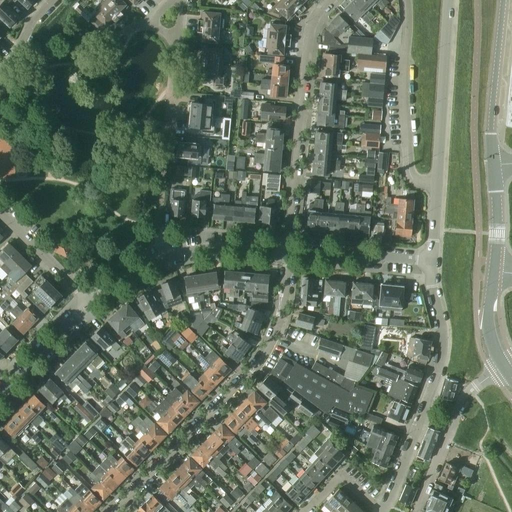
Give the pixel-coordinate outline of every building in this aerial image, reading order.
[(19,17),(9,8),(13,3),(10,0),(0,0),(0,17),(10,27),(11,26),(12,27),(16,23),(15,22),(19,17)] [(10,0),(13,3),(16,0),(19,0),(28,8),(32,4),(33,5),(37,1),(36,0),(10,0)] [(128,6),(121,0),(100,0),(103,2),(120,19),(124,15),(121,12),(128,6)] [(302,13),(289,0),(280,0),(267,13),(279,18),(282,14),(288,20),(295,14),(297,17),(302,13)] [(303,6),(309,0),(289,0),(302,13),(306,8),(303,6)] [(366,10),(370,6),(364,0),(354,0),(352,2),(370,21),(374,17),(366,10)] [(385,6),(378,0),(364,0),(370,6),(374,2),(382,10),(385,6)] [(120,19),(103,2),(96,9),(97,11),(94,14),(95,15),(89,20),(98,29),(103,24),(107,27),(113,21),(115,24),(120,19)] [(370,21),(352,2),(349,5),(348,5),(344,9),(345,9),(344,10),(355,21),(359,17),(367,24),(370,21)] [(85,10),(80,5),(75,9),(81,15),(85,10)] [(221,28),(222,18),(220,18),(220,13),(202,12),(201,20),(198,20),(197,26),(221,28)] [(394,31),(400,21),(393,14),(387,23),(394,31)] [(347,37),(349,35),(348,34),(353,30),(339,16),(337,16),(334,18),(334,20),(331,23),(332,24),(327,29),(325,36),(324,45),(334,46),(349,47),(348,53),(358,53),(371,55),(372,39),(361,38),(348,37),(348,45),(341,44),(334,37),(340,31),(341,31),(347,37)] [(389,40),(394,31),(387,23),(380,31),(389,40)] [(287,34),(288,25),(270,24),(270,29),(267,29),(266,38),(290,41),(291,34),(287,34)] [(220,38),(221,28),(197,26),(197,32),(200,32),(199,41),(217,43),(218,38),(220,38)] [(389,40),(380,31),(372,39),(387,45),(389,40)] [(285,55),(286,46),(290,47),(290,41),(266,38),(266,48),(268,48),(268,53),(285,55)] [(223,64),(224,54),(221,54),(222,49),(204,47),(203,56),(199,56),(199,62),(223,64)] [(339,61),(339,55),(324,53),(324,54),(323,55),(323,59),(324,60),(323,64),(349,67),(349,62),(339,61)] [(384,72),(386,56),(371,55),(358,53),(357,68),(360,70),(384,72)] [(290,67),(289,66),(289,65),(284,65),(284,57),(259,55),(259,62),(270,63),(273,65),(273,70),(268,70),(267,75),(273,75),(289,77),(288,76),(288,72),(289,71),(290,67)] [(225,86),(226,73),(222,73),(223,64),(199,62),(198,68),(202,68),(201,77),(214,78),(213,85),(225,86)] [(348,72),(349,67),(323,64),(323,69),(322,70),(321,73),(322,74),(322,75),(337,77),(338,71),(348,72)] [(384,84),(385,74),(370,73),(369,83),(384,84)] [(288,81),(289,77),(273,75),(272,81),(261,79),(261,84),(287,86),(287,82),(288,81)] [(336,89),(337,84),(322,83),(320,84),(320,88),(321,89),(320,93),(346,95),(347,90),(336,89)] [(383,98),(384,84),(369,83),(368,97),(383,98)] [(286,91),(287,86),(261,84),(260,89),(271,90),(271,96),(286,97),(286,96),(287,96),(287,91),(286,91)] [(346,100),(346,95),(320,93),(320,98),(319,99),(319,103),(335,105),(335,99),(346,100)] [(191,102),(190,114),(215,117),(217,99),(204,97),(203,104),(191,102)] [(382,108),(383,98),(368,97),(367,106),(382,108)] [(340,105),(335,105),(319,103),(318,108),(319,109),(319,114),(345,116),(345,111),(340,111),(340,105)] [(262,105),(261,120),(269,121),(269,118),(285,120),(286,107),(270,106),(270,105),(262,105)] [(380,119),(381,111),(373,110),(372,118),(380,119)] [(190,114),(189,126),(201,128),(200,134),(213,135),(215,117),(190,114)] [(344,121),(345,116),(319,114),(318,118),(317,119),(317,123),(318,124),(333,126),(333,120),(344,121)] [(379,134),(380,125),(366,124),(365,132),(379,134)] [(283,136),(284,130),(283,130),(283,129),(268,128),(267,134),(256,133),(256,137),(282,140),(282,135),(283,136)] [(316,138),(316,143),(342,145),(343,133),(331,132),(331,133),(317,132),(316,133),(316,137),(316,138)] [(379,134),(368,133),(368,140),(365,140),(365,147),(378,148),(379,134)] [(281,144),(282,140),(256,137),(255,142),(266,143),(265,148),(282,150),(283,144),(281,144)] [(177,142),(176,156),(188,157),(187,163),(200,164),(202,145),(177,142)] [(341,150),(342,145),(316,143),(316,147),(315,148),(314,153),(330,155),(331,149),(341,150)] [(281,156),(282,150),(265,148),(265,154),(254,153),(254,158),(280,160),(280,156),(281,156)] [(385,169),(386,153),(379,152),(377,172),(383,172),(383,169),(385,169)] [(330,160),(330,155),(314,153),(314,158),(314,159),(314,163),(340,166),(340,161),(330,160)] [(279,165),(280,160),(254,158),(253,163),(264,164),(264,170),(279,171),(279,170),(280,170),(281,165),(279,165)] [(374,168),(375,159),(364,159),(364,167),(374,168)] [(339,171),(340,166),(314,163),(314,168),(313,168),(312,172),(313,173),(313,174),(328,175),(329,169),(339,171)] [(181,176),(182,166),(172,165),(170,175),(181,176)] [(247,181),(247,172),(237,171),(237,180),(247,181)] [(278,191),(280,176),(267,175),(266,190),(278,191)] [(320,190),(321,182),(311,181),(311,189),(320,190)] [(183,216),(185,190),(171,189),(170,200),(172,200),(170,215),(183,216)] [(204,217),(205,203),(209,203),(210,191),(200,190),(199,194),(198,194),(194,195),(193,196),(193,200),(192,200),(191,216),(192,216),(193,217),(197,218),(198,216),(204,217)] [(412,210),(414,191),(408,190),(407,199),(399,198),(398,204),(390,203),(391,198),(387,198),(386,208),(412,210)] [(243,221),(246,196),(246,192),(242,191),(241,201),(235,200),(234,206),(233,221),(238,221),(238,220),(243,221)] [(223,219),(225,194),(221,194),(220,198),(212,197),(212,205),(213,205),(212,219),(217,219),(223,219)] [(233,221),(234,206),(228,205),(230,195),(225,194),(223,219),(228,220),(233,221)] [(254,223),(255,209),(256,209),(257,202),(249,202),(250,196),(246,196),(243,221),(249,221),(248,222),(254,223)] [(275,223),(276,208),(273,208),(274,199),(268,199),(267,207),(264,207),(262,222),(264,222),(265,224),(267,224),(269,222),(275,223)] [(316,228),(319,199),(315,199),(314,204),(309,204),(309,211),(308,211),(308,217),(307,217),(306,224),(307,224),(307,227),(316,228)] [(326,229),(328,214),(322,213),(323,200),(319,199),(316,228),(316,227),(320,228),(321,229),(326,229)] [(337,229),(339,203),(335,203),(334,215),(328,214),(326,229),(332,230),(333,229),(337,229)] [(347,231),(349,216),(343,216),(344,203),(339,203),(337,229),(341,230),(342,231),(347,231)] [(358,231),(360,205),(356,205),(355,210),(349,210),(349,216),(347,231),(353,232),(354,231),(358,231)] [(368,233),(370,212),(364,211),(364,205),(360,205),(358,231),(362,232),(363,233),(368,233)] [(411,221),(412,210),(386,208),(386,212),(393,213),(393,219),(411,221)] [(383,234),(384,223),(377,222),(377,219),(372,219),(371,233),(383,234)] [(410,237),(411,221),(393,219),(391,232),(388,232),(388,235),(410,237)] [(58,238),(52,250),(53,250),(56,251),(66,256),(72,244),(58,238)] [(0,258),(4,262),(15,251),(8,243),(0,251),(0,258)] [(0,267),(8,275),(23,259),(15,251),(4,262),(0,266),(0,267)] [(16,290),(28,277),(24,273),(31,266),(23,259),(8,275),(12,279),(3,289),(10,296),(16,290)] [(233,297),(235,273),(230,273),(230,272),(226,271),(225,272),(223,286),(229,287),(228,301),(232,301),(233,297)] [(218,287),(215,273),(214,272),(210,272),(209,274),(205,274),(208,294),(213,293),(212,288),(218,287)] [(244,288),(246,273),(239,272),(239,274),(235,273),(233,297),(237,297),(238,287),(244,288)] [(208,294),(205,274),(203,273),(200,274),(199,275),(195,276),(199,301),(205,300),(204,295),(208,294)] [(257,301),(258,289),(257,289),(257,288),(255,288),(256,275),(252,274),(252,273),(246,273),(244,288),(252,289),(251,306),(265,309),(266,302),(257,301)] [(268,290),(268,282),(270,282),(270,274),(256,273),(256,275),(255,288),(257,288),(257,289),(258,289),(257,301),(266,302),(266,301),(267,301),(268,295),(267,295),(267,290),(268,290)] [(60,294),(40,275),(35,281),(40,286),(29,297),(44,312),(60,295),(60,294)] [(185,277),(185,278),(188,297),(194,296),(195,302),(199,301),(195,276),(190,277),(189,276),(185,276),(185,277)] [(24,291),(33,281),(28,277),(16,290),(24,298),(28,295),(24,291)] [(312,291),(313,280),(307,279),(308,278),(302,277),(300,294),(316,295),(316,291),(312,291)] [(332,315),(335,280),(325,279),(323,295),(329,296),(327,314),(332,315)] [(181,301),(173,280),(161,284),(167,299),(175,296),(177,303),(181,301)] [(335,280),(332,315),(346,318),(347,313),(347,310),(338,310),(340,297),(345,297),(348,297),(348,292),(345,292),(346,281),(335,280)] [(362,299),(363,283),(352,282),(351,298),(362,299)] [(361,305),(376,306),(378,284),(363,283),(362,299),(361,305)] [(381,284),(378,309),(390,310),(392,285),(381,284)] [(392,285),(390,310),(401,311),(403,287),(392,285)] [(167,312),(162,301),(158,303),(151,290),(144,294),(142,293),(139,295),(139,297),(137,298),(149,320),(160,313),(161,315),(167,312)] [(315,306),(316,296),(316,295),(321,296),(321,292),(316,291),(316,295),(300,294),(299,305),(315,306)] [(9,304),(14,299),(10,296),(5,301),(9,304)] [(0,313),(9,304),(5,301),(0,305),(0,313)] [(119,311),(118,312),(128,324),(133,330),(139,325),(142,322),(127,304),(128,304),(123,308),(121,307),(119,309),(119,311)] [(238,304),(236,308),(243,310),(244,310),(247,311),(244,318),(261,324),(262,319),(262,318),(263,313),(255,310),(255,309),(255,307),(245,305),(238,304)] [(38,318),(27,307),(23,312),(16,306),(13,308),(30,326),(38,318)] [(219,320),(222,309),(216,307),(211,312),(209,314),(213,317),(219,320)] [(30,326),(13,308),(10,312),(17,318),(12,323),(23,333),(30,326)] [(200,324),(195,309),(188,311),(193,330),(200,324)] [(350,311),(348,318),(358,320),(360,312),(350,311)] [(122,329),(128,324),(118,312),(117,312),(116,312),(113,315),(112,316),(108,320),(109,320),(124,338),(127,335),(122,329)] [(323,326),(324,321),(326,321),(328,316),(315,313),(314,318),(299,314),(297,319),(296,319),(295,322),(296,323),(296,325),(310,329),(312,323),(323,326)] [(205,325),(213,317),(209,314),(201,322),(205,325)] [(259,329),(261,324),(244,318),(242,324),(238,323),(237,326),(237,327),(237,328),(246,333),(248,330),(256,333),(257,329),(259,329)] [(208,327),(205,325),(201,322),(200,324),(193,330),(200,337),(208,327)] [(370,350),(375,326),(364,324),(359,348),(370,350)] [(17,339),(5,328),(1,332),(0,331),(0,338),(9,347),(17,339)] [(92,337),(90,339),(99,348),(101,345),(105,349),(109,344),(116,351),(120,346),(101,328),(100,329),(97,331),(96,331),(93,334),(93,336),(92,337)] [(192,334),(186,329),(182,334),(187,339),(192,334)] [(230,333),(225,339),(231,344),(244,353),(247,349),(247,347),(250,343),(243,338),(244,337),(234,332),(232,335),(230,333)] [(177,346),(184,338),(178,333),(172,340),(177,346)] [(133,342),(129,337),(123,341),(128,346),(133,342)] [(408,347),(406,356),(417,358),(416,361),(425,365),(427,360),(428,358),(428,353),(431,341),(410,337),(410,340),(409,342),(408,345),(408,347)] [(9,347),(0,338),(0,352),(2,354),(9,347)] [(371,355),(320,338),(316,350),(368,366),(371,355)] [(170,339),(164,345),(168,349),(174,343),(170,339)] [(103,361),(86,343),(85,344),(84,343),(81,347),(81,348),(78,351),(96,368),(103,361)] [(244,353),(231,344),(226,349),(223,347),(220,351),(228,357),(230,356),(237,361),(239,357),(241,357),(244,353)] [(211,350),(204,358),(223,376),(226,372),(227,372),(229,370),(229,369),(230,368),(211,350)] [(96,368),(78,351),(71,358),(81,369),(85,365),(92,371),(96,368)] [(173,358),(166,351),(159,358),(166,365),(173,358)] [(383,368),(387,354),(382,352),(375,365),(383,368)] [(282,354),(273,369),(275,370),(273,373),(325,411),(332,404),(363,417),(373,393),(355,387),(357,382),(358,381),(343,376),(328,368),(328,369),(315,361),(309,370),(296,363),(296,362),(282,354)] [(223,376),(204,358),(201,355),(198,358),(204,364),(199,369),(204,373),(215,383),(223,376)] [(77,373),(81,369),(71,358),(63,366),(84,386),(87,383),(77,373)] [(154,373),(161,365),(156,360),(149,368),(154,373)] [(89,390),(84,386),(63,366),(60,369),(59,368),(56,372),(56,373),(72,389),(76,385),(85,394),(89,390)] [(148,381),(154,375),(145,366),(139,373),(148,381)] [(390,372),(398,375),(418,383),(423,371),(409,366),(406,373),(397,369),(398,368),(392,366),(390,372)] [(398,375),(390,372),(380,368),(378,374),(393,380),(396,381),(397,379),(398,375)] [(215,383),(204,373),(200,377),(193,369),(189,373),(208,391),(215,383)] [(208,391),(189,373),(186,376),(189,380),(185,384),(200,399),(201,397),(203,397),(204,396),(204,394),(208,391)] [(144,381),(138,375),(132,380),(139,387),(144,381)] [(275,395),(280,389),(267,377),(258,387),(272,399),(269,403),(276,409),(283,402),(275,395)] [(120,390),(128,382),(124,378),(115,386),(120,390)] [(447,378),(441,397),(452,400),(457,381),(447,378)] [(67,397),(49,379),(48,380),(48,381),(46,384),(44,384),(41,387),(41,389),(40,390),(42,392),(43,393),(43,392),(57,405),(62,400),(63,401),(67,397)] [(393,380),(388,394),(398,398),(411,403),(417,387),(404,382),(397,379),(396,381),(393,380)] [(119,391),(112,384),(105,391),(113,398),(119,391)] [(133,398),(140,391),(133,385),(126,392),(133,398)] [(197,401),(186,391),(182,395),(175,388),(171,391),(190,409),(193,405),(194,406),(196,404),(196,403),(197,401)] [(190,409),(171,391),(164,399),(182,417),(190,409)] [(316,408),(293,391),(289,396),(299,404),(296,407),(309,417),(316,408)] [(278,415),(270,407),(265,411),(261,407),(265,402),(254,392),(253,393),(252,393),(250,394),(250,396),(247,399),(265,418),(271,423),(278,415)] [(45,406),(34,395),(31,399),(30,398),(26,402),(39,415),(44,410),(42,409),(45,406)] [(121,406),(128,399),(123,395),(116,402),(121,406)] [(105,406),(112,399),(108,396),(102,403),(105,406)] [(154,400),(152,402),(156,406),(175,424),(182,417),(164,399),(158,404),(154,400)] [(247,399),(239,407),(258,425),(262,420),(268,426),(271,423),(265,418),(257,410),(247,399)] [(175,424),(156,406),(152,402),(151,401),(146,405),(152,411),(153,410),(161,417),(157,421),(168,432),(169,431),(170,431),(171,429),(171,428),(175,424)] [(403,422),(409,407),(393,401),(388,416),(403,422)] [(22,408),(19,411),(29,421),(31,423),(34,420),(39,415),(26,402),(21,407),(22,408)] [(98,413),(87,402),(83,406),(94,417),(98,413)] [(282,415),(289,407),(283,402),(276,409),(282,415)] [(118,409),(112,403),(107,407),(114,414),(118,409)] [(93,418),(78,404),(74,408),(85,419),(84,420),(87,424),(93,418)] [(239,407),(232,415),(243,425),(250,433),(255,437),(257,434),(253,430),(258,425),(239,407)] [(333,408),(330,416),(342,421),(345,422),(348,415),(345,413),(333,408)] [(29,421),(19,411),(16,414),(15,413),(11,418),(24,431),(28,426),(27,424),(29,421)] [(51,411),(48,414),(54,420),(57,417),(51,411)] [(380,425),(382,419),(367,413),(365,419),(380,425)] [(250,433),(232,415),(229,418),(227,418),(225,420),(225,421),(224,422),(240,437),(244,433),(247,436),(250,433)] [(165,435),(146,417),(142,421),(137,416),(134,420),(157,442),(161,439),(162,439),(164,437),(164,436),(165,435)] [(24,431),(11,418),(6,422),(7,423),(4,426),(14,437),(17,434),(19,436),(24,431)] [(108,425),(101,418),(94,424),(102,432),(108,425)] [(338,428),(340,422),(329,418),(327,424),(338,428)] [(157,442),(134,420),(130,423),(143,435),(139,439),(150,450),(157,442)] [(237,440),(222,425),(221,426),(219,426),(218,427),(218,429),(214,433),(233,451),(236,448),(233,444),(237,440)] [(371,433),(373,434),(374,434),(381,437),(380,439),(386,441),(385,443),(394,446),(398,436),(384,431),(385,429),(374,425),(371,433)] [(428,459),(434,443),(433,442),(438,431),(427,427),(415,459),(422,462),(424,457),(428,459)] [(67,433),(63,437),(67,442),(71,437),(67,433)] [(233,451),(214,433),(207,440),(222,455),(226,451),(230,454),(233,451)] [(294,445),(302,437),(297,433),(289,441),(294,445)] [(394,446),(385,443),(386,441),(380,439),(381,437),(374,434),(373,434),(373,435),(371,435),(370,437),(380,441),(377,449),(376,449),(390,455),(394,446)] [(305,439),(301,442),(306,446),(309,443),(312,439),(308,435),(305,439)] [(150,450),(139,439),(135,444),(127,436),(124,440),(143,458),(150,450)] [(16,454),(0,438),(0,458),(1,459),(0,459),(0,463),(3,467),(16,454)] [(56,439),(52,443),(61,452),(65,448),(56,439)] [(143,458),(124,440),(121,443),(128,451),(124,455),(135,465),(136,464),(137,464),(139,462),(139,461),(143,458)] [(222,455),(207,440),(199,448),(218,466),(221,462),(218,459),(222,455)] [(286,453),(294,445),(289,441),(281,448),(286,453)] [(299,453),(306,446),(301,442),(295,449),(299,453)] [(344,455),(331,443),(324,450),(337,462),(344,455)] [(285,453),(276,445),(271,451),(279,459),(285,453)] [(337,462),(324,450),(321,446),(314,454),(318,457),(331,469),(337,462)] [(386,467),(390,455),(376,449),(377,449),(368,446),(367,450),(375,454),(372,462),(386,467)] [(60,452),(55,447),(51,451),(56,456),(60,452)] [(218,466),(199,448),(196,452),(195,451),(193,453),(193,454),(192,456),(202,466),(207,461),(215,469),(218,466)] [(293,460),(299,453),(295,449),(288,456),(293,460)] [(268,466),(275,459),(268,453),(262,460),(268,466)] [(37,467),(23,454),(19,458),(35,475),(40,470),(36,467),(37,467)] [(133,468),(122,457),(117,462),(110,454),(106,458),(125,476),(129,472),(130,472),(132,470),(132,469),(133,468)] [(286,467),(293,460),(288,456),(281,463),(286,467)] [(41,457),(36,462),(43,468),(47,463),(41,457)] [(331,469),(318,457),(311,464),(324,476),(331,469)] [(125,476),(106,458),(99,465),(118,483),(125,476)] [(185,462),(182,466),(200,484),(204,488),(208,484),(204,481),(203,480),(207,476),(204,473),(189,458),(188,459),(187,459),(185,461),(185,462)] [(66,468),(59,461),(52,468),(59,475),(66,468)] [(449,482),(454,470),(455,466),(446,462),(439,478),(449,482)] [(279,473),(286,467),(281,463),(275,469),(279,473)] [(261,478),(268,470),(261,464),(254,471),(261,478)] [(324,476),(311,464),(305,471),(318,483),(324,476)] [(118,483),(99,465),(92,473),(110,491),(118,483)] [(200,484),(182,466),(174,473),(190,489),(194,485),(197,488),(200,484)] [(276,477),(279,473),(275,469),(267,477),(272,482),(277,478),(276,477)] [(318,483),(305,471),(298,478),(311,490),(318,483)] [(110,491),(92,473),(88,476),(96,484),(92,488),(103,498),(104,497),(105,497),(107,496),(107,494),(110,491)] [(186,493),(190,489),(174,473),(167,481),(186,499),(191,505),(196,500),(190,494),(189,496),(186,493)] [(254,485),(260,479),(256,474),(252,478),(250,476),(247,479),(254,485)] [(311,490),(298,478),(292,485),(305,497),(311,490)] [(186,499),(167,481),(163,484),(162,484),(160,486),(160,487),(159,488),(170,499),(174,495),(184,504),(183,506),(186,510),(191,505),(186,499)] [(18,483),(8,493),(10,495),(13,498),(14,498),(24,488),(18,483)] [(33,495),(39,488),(35,483),(28,490),(33,495)] [(100,501),(81,483),(74,491),(92,509),(96,505),(97,506),(99,504),(99,503),(100,501)] [(409,504),(416,488),(405,484),(399,500),(409,504)] [(305,497),(292,485),(285,492),(298,504),(305,497)] [(257,487),(251,494),(255,498),(262,491),(257,487)] [(71,488),(67,491),(72,496),(68,500),(81,511),(89,511),(92,509),(74,491),(71,488)] [(331,511),(346,495),(339,488),(324,505),(331,511)] [(428,511),(444,511),(451,498),(434,490),(425,510),(428,511)] [(275,491),(269,498),(272,501),(283,511),(285,511),(292,506),(279,494),(275,491)] [(34,502),(26,494),(19,501),(27,509),(34,502)] [(145,502),(154,511),(169,511),(152,495),(145,502)] [(233,502),(226,495),(220,501),(227,508),(233,502)] [(331,511),(343,511),(353,502),(346,495),(331,511)] [(81,511),(68,500),(67,498),(59,506),(64,511),(81,511)] [(283,511),(272,501),(265,508),(269,511),(283,511)] [(154,511),(145,502),(137,510),(139,511),(154,511)] [(356,511),(360,508),(353,502),(343,511),(356,511)]
